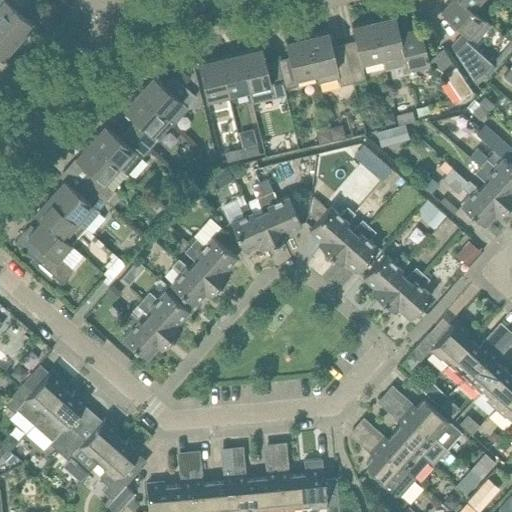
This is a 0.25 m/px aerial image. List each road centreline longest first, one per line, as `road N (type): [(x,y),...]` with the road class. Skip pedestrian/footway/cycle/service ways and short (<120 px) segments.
road 1 (residential): [(394,354),(334,404),(170,420),(0,271)]
road 2 (tertiary): [(0,151),(114,23)]
